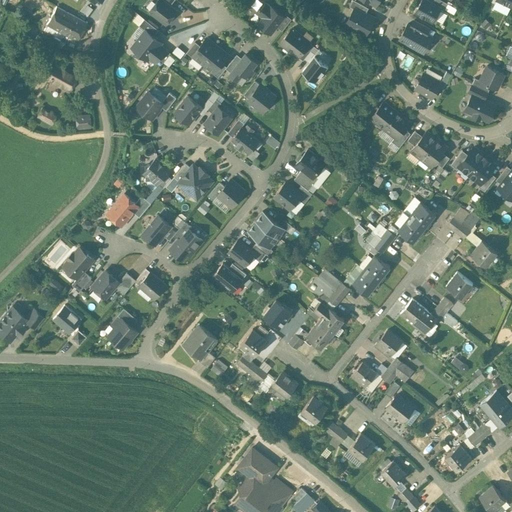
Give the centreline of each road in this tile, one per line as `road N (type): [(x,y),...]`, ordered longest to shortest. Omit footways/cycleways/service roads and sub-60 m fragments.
road 1 (residential): [(116,0),(99,42),(107,145),(100,169),(0,278)]
road 2 (residential): [(143,362),(199,382),(361,511)]
road 3 (residential): [(399,0),(386,68),(404,94),(465,130),(488,132),(511,121)]
road 4 (residential): [(215,8),(271,49),(290,98),(285,142),(263,179)]
road 5 (residential): [(435,244),(326,376)]
road 6 (residential): [(326,376),(450,488)]
road 7 (residential): [(0,357),(143,362)]
road 8 (residential): [(263,179),(185,278)]
